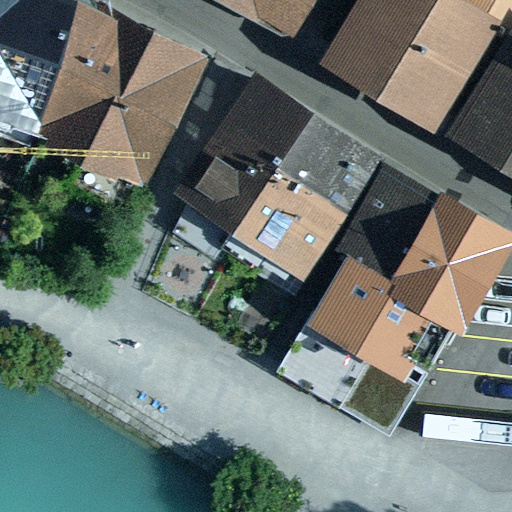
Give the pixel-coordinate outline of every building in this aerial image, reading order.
[(39,119),(37,117),(75,0),(0,0),(0,135),(30,146),(39,119)] [(68,185),(118,211),(196,56),(83,0),(75,0),(37,117),(39,119),(89,143),(68,185)] [(253,0),(288,22),(301,0),(253,0)] [(511,0),(370,0),(340,49),(431,105),(456,63),(476,75),(503,31),(511,25),(511,0)] [(511,47),(466,123),(511,151),(511,47)] [(222,244),(239,218),(277,162),(304,123),(309,114),(257,79),(230,119),(214,146),(219,149),(193,188),(175,229),(214,255),(222,243),(222,244)] [(304,123),(277,162),(342,207),(376,158),(310,113),(309,114),(304,123)] [(258,247),(298,273),(342,207),(277,162),(239,218),(222,244),(249,260),(258,247)] [(364,215),(346,249),(391,275),(437,196),(390,169),(364,215)] [(408,351),(429,363),(504,234),(437,196),(391,275),(437,302),(408,351)] [(424,372),(403,360),(408,351),(437,302),(391,275),(346,249),(348,252),(280,368),(388,431),(424,372)]
